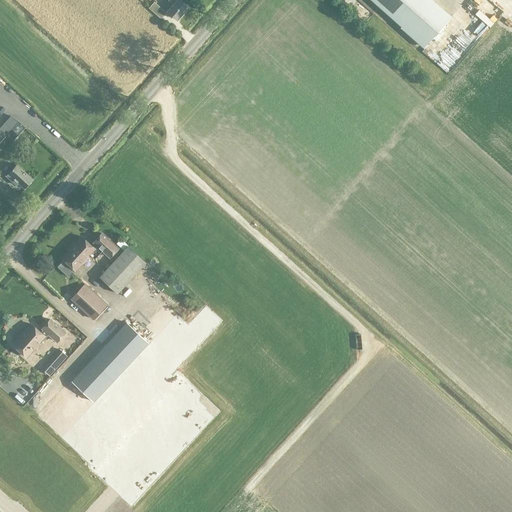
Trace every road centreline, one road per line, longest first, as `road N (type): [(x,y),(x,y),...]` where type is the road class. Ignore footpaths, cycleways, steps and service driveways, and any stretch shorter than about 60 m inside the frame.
road 1 (track): [(245,492),(367,356),(372,336),(172,153),(168,101),(155,90)]
road 2 (tertiary): [(0,263),(235,0)]
